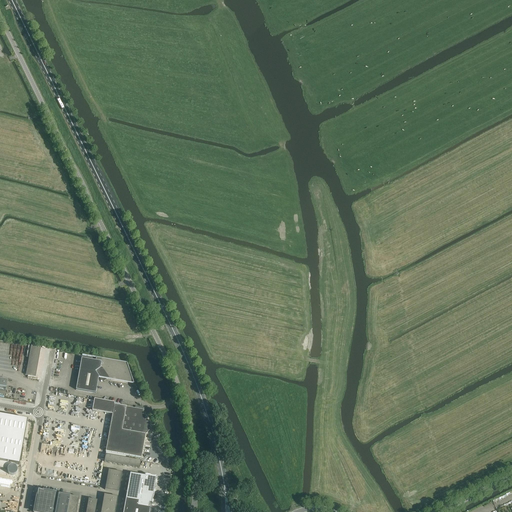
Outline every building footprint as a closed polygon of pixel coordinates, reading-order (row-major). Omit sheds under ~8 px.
[(81,359),(76,390),(96,394),(99,378),(101,378),(103,381),(106,379),(134,384),(127,363),(96,358),(96,361),(81,359)] [(94,399),(92,411),(112,414),(106,451),(142,458),(147,429),(150,430),(150,425),(147,424),(148,419),(145,419),(146,414),(143,414),(144,409),(114,404),(115,403),(94,399)] [(125,503),(123,511),(148,511),(150,507),(148,507),(149,503),(152,503),(152,504),(152,503),(152,502),(152,501),(152,500),(152,499),(153,498),(153,497),(154,496),(154,495),(154,494),(154,493),(154,492),(154,491),(154,490),(154,489),(155,488),(155,487),(155,486),(156,485),(156,484),(155,483),(155,482),(155,481),(155,480),(156,479),(156,478),(157,478),(157,477),(156,478),(155,477),(156,477),(156,476),(155,476),(154,477),(153,477),(152,476),(151,476),(150,476),(149,475),(148,475),(147,475),(146,474),(145,475),(144,475),(145,475),(145,476),(130,473),(126,498),(125,503)] [(37,496),(34,511),(51,511),(52,511),(55,493),(43,491),(43,492),(38,491),(37,496)] [(59,494),(55,511),(67,511),(68,505),(70,496),(59,494)] [(70,496),(68,505),(78,506),(79,498),(70,496)] [(89,499),(87,508),(96,510),(97,501),(89,499)]
